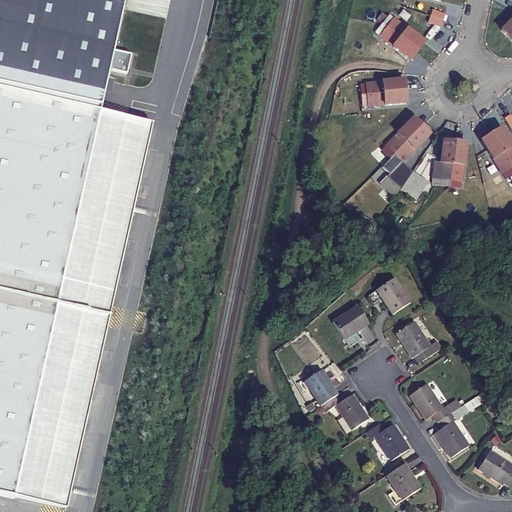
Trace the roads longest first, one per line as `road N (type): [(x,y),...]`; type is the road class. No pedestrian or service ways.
road 1 (unknown): [(170,95),(79,511)]
road 2 (unknown): [(0,51),(170,95)]
road 3 (residential): [(375,371),(463,506)]
road 4 (residential): [(466,59),(444,65),(436,78),(447,107),(477,106),(487,77)]
